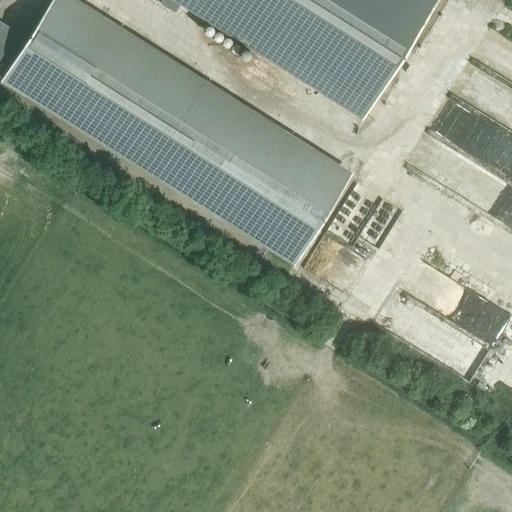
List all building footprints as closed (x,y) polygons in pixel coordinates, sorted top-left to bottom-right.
[(51,0),(3,77),(295,261),(348,176),(68,0),(51,0)] [(180,0),(250,44),(363,115),(435,0),(180,0)] [(511,43),(489,30),(474,54),(506,74),(511,64),(511,43)] [(461,69),(453,86),(471,94),(468,101),(484,108),(482,112),(497,119),(510,93),(461,69)] [(444,104),(428,121),(456,146),(466,135),(458,128),(463,122),(444,104)] [(407,161),(416,143),(403,137),(394,155),(407,161)]
